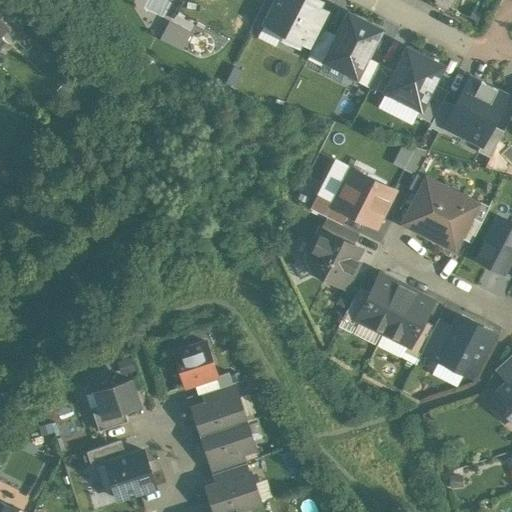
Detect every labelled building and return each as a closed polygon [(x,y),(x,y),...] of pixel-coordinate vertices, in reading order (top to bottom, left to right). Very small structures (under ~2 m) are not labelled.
[(275,0),(264,22),(283,32),(281,36),(298,45),(300,41),(317,9),(319,4),(311,0),(275,0)] [(317,9),(300,41),(312,47),(322,29),(329,15),(317,9)] [(380,30),(348,14),(336,36),(324,60),(356,76),(366,58),(380,30)] [(324,60),(336,36),(322,29),(312,47),(307,59),(321,66),(324,60)] [(442,66),(406,49),(385,91),(420,109),(432,85),(442,66)] [(368,88),(380,65),(366,58),(356,76),(354,81),(368,88)] [(480,83),(469,77),(455,106),(445,126),(481,145),(491,125),(506,96),(496,91),(496,90),(481,82),(480,83)] [(417,116),(432,123),(443,101),(447,92),(432,85),(420,109),(417,116)] [(445,126),(455,106),(443,101),(432,123),(430,127),(441,133),(445,126)] [(503,131),(491,125),(481,145),(478,152),(489,158),(503,131)] [(414,171),(423,148),(403,140),(393,162),(414,171)] [(393,190),(351,168),(333,203),(332,204),(345,211),(375,226),(393,190)] [(460,198),(426,180),(404,223),(453,248),(459,237),(470,216),(455,208),(460,198)] [(333,203),(318,196),(312,209),(326,216),(339,223),(345,211),(332,204),(333,203)] [(339,223),(326,216),(320,228),(352,245),(358,233),(339,223)] [(481,222),(470,216),(459,237),(470,243),(481,222)] [(510,263),(511,258),(511,224),(498,217),(476,258),(504,273),(510,263)] [(352,245),(320,228),(306,256),(313,270),(344,286),(357,261),(354,259),(359,248),(352,245)] [(405,288),(378,275),(369,293),(356,318),(358,318),(383,331),(405,288)] [(369,293),(357,287),(341,319),(354,326),(358,318),(356,318),(369,293)] [(405,288),(383,331),(408,344),(409,345),(422,320),(431,302),(405,288)] [(491,333),(458,316),(452,328),(437,359),(438,360),(438,359),(469,375),(491,333)] [(422,320),(409,345),(408,344),(404,351),(417,358),(421,351),(434,326),(422,320)] [(452,328),(437,320),(434,326),(421,351),(437,359),(452,328)] [(204,341),(174,351),(185,385),(216,375),(204,341)] [(511,352),(495,368),(507,381),(509,383),(511,379),(511,352)] [(130,379),(94,390),(99,405),(103,416),(123,409),(138,404),(130,379)] [(511,379),(509,383),(507,381),(498,390),(511,406),(505,411),(511,418),(511,379)] [(232,383),(221,386),(224,397),(236,394),(232,383)] [(221,386),(202,393),(206,404),(224,397),(221,386)] [(206,404),(193,408),(201,435),(245,421),(236,394),(224,397),(206,404)] [(123,409),(103,416),(99,405),(91,408),(98,430),(127,421),(123,409)] [(245,421),(201,435),(210,461),(227,456),(227,455),(242,450),(242,451),(253,447),(245,421)] [(97,464),(125,455),(120,440),(86,450),(91,466),(97,464)] [(125,455),(97,464),(105,491),(114,489),(117,498),(155,487),(143,450),(125,455)] [(242,450),(227,455),(227,456),(231,467),(246,462),(242,451),(242,450)] [(246,462),(231,467),(235,478),(235,479),(250,474),(246,462)] [(214,511),(221,511),(233,509),(258,501),(250,474),(235,479),(235,478),(207,487),(214,511)] [(16,511),(18,510),(0,501),(0,511),(16,511)]
